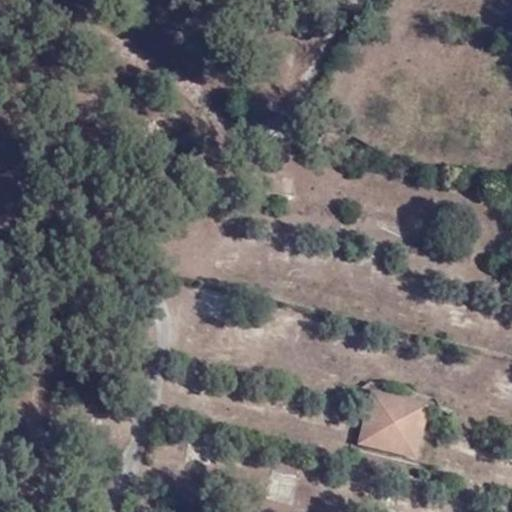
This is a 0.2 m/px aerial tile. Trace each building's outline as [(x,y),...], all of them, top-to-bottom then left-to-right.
[(32,196),(0,196),(0,227),(31,227),(32,196)] [(229,391),(200,383),(196,399),(225,407),(229,391)] [(430,398),(374,384),(361,437),(417,451),(430,398)] [(267,401),(245,395),(241,411),(262,417),(267,401)] [(304,411),(276,404),(272,419),(301,426),(304,411)]
